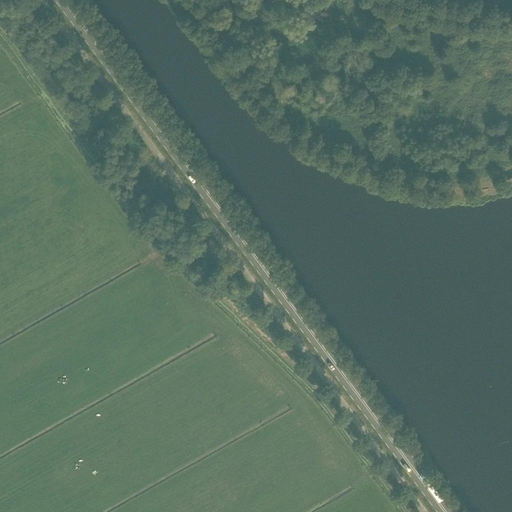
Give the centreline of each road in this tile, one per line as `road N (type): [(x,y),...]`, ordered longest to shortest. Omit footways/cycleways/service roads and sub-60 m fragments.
road 1 (secondary): [(443,511),(62,0)]
road 2 (track): [(511,161),(454,181),(348,153),(275,109),(188,0)]
